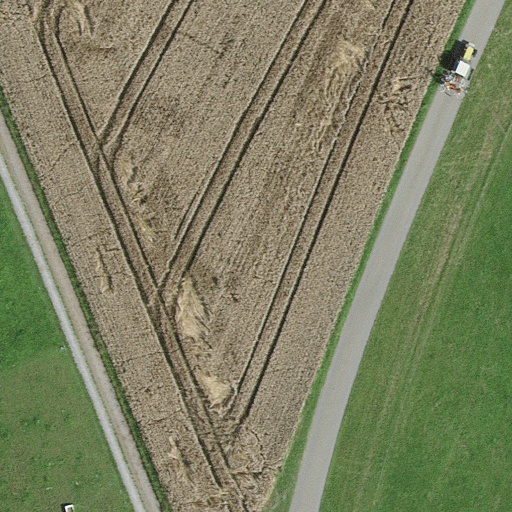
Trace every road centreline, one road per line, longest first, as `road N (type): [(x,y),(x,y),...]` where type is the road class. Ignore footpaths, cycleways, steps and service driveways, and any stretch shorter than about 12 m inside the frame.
road 1 (unclassified): [(305,511),(359,331),(494,0)]
road 2 (track): [(0,162),(145,511)]
